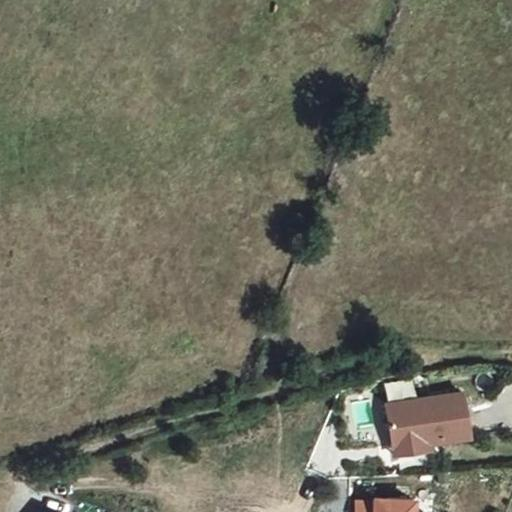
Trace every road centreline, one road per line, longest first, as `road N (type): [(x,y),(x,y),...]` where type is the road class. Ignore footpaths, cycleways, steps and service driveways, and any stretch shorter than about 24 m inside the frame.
road 1 (track): [(0,477),(397,353),(511,356)]
road 2 (unknown): [(130,478),(34,483),(10,511)]
